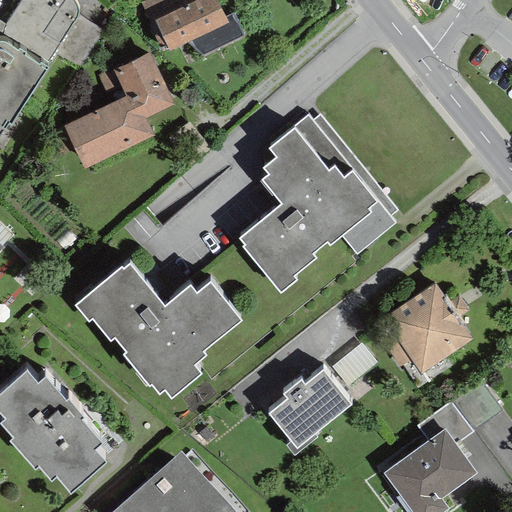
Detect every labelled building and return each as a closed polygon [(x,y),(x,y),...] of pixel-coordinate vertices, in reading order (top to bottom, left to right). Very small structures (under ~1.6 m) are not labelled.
[(21,0),(5,25),(0,31),(0,32),(5,36),(0,41),(0,135),(4,130),(8,131),(50,64),(47,63),(54,52),(72,24),(77,17),(77,16),(77,14),(77,9),(75,5),(72,0),(21,0)] [(216,0),(144,0),(140,2),(161,47),(165,45),(169,52),(187,43),(228,24),(225,17),(216,0)] [(233,14),(225,17),(228,24),(187,43),(202,56),(243,36),(233,14)] [(103,32),(77,16),(77,17),(72,24),(54,52),(81,68),(103,32)] [(112,70),(126,97),(111,104),(63,127),(83,169),(154,136),(145,118),(174,105),(148,53),(112,70)] [(111,68),(97,74),(111,104),(126,97),(112,70),(111,68)] [(280,205),(237,239),(243,246),(241,247),(279,294),(297,280),(294,276),(316,259),(313,255),(327,244),(329,246),(341,237),(356,256),(395,224),(389,216),(397,210),(320,114),(312,121),(307,115),(293,127),(293,128),(267,149),(274,157),(261,168),(267,175),(260,180),(280,205)] [(0,244),(1,246),(12,234),(0,222),(0,244)] [(121,267),(74,306),(88,323),(91,321),(109,343),(113,339),(125,353),(121,355),(148,388),(150,386),(158,396),(164,392),(170,400),(202,374),(195,366),(207,355),(204,352),(242,321),(209,282),(196,293),(189,286),(164,306),(129,264),(123,269),(121,267)] [(446,297),(444,299),(434,284),(382,318),(392,333),(381,340),(399,367),(410,360),(420,374),(472,340),(461,324),(463,323),(459,317),(468,311),(458,296),(450,302),(446,297)] [(361,343),(331,367),(347,386),(377,363),(361,343)] [(282,395),(285,400),(267,414),(290,442),(285,446),(293,456),(317,438),(314,435),(351,405),(322,370),(304,385),(300,380),(282,395)] [(0,424),(12,438),(9,442),(34,470),(37,467),(50,482),(55,478),(70,495),(106,463),(94,450),(101,444),(79,420),(82,418),(67,400),(65,402),(44,378),(36,384),(26,372),(0,394),(0,415),(4,419),(0,422),(0,424)] [(450,401),(472,431),(501,410),(479,380),(450,401)] [(416,426),(428,441),(445,429),(455,444),(472,431),(450,401),(416,426)] [(428,441),(383,474),(410,511),(444,511),(449,509),(441,499),(476,473),(455,444),(445,429),(428,441)] [(236,511),(181,450),(111,511),(236,511)]
